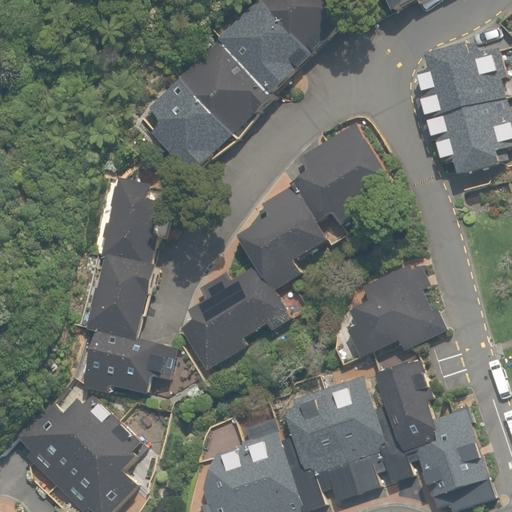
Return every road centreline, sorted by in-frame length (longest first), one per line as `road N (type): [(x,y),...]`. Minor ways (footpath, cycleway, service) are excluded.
road 1 (residential): [(377,66),(438,215),(511,463)]
road 2 (residential): [(377,66),(296,122),(230,216),(176,324)]
